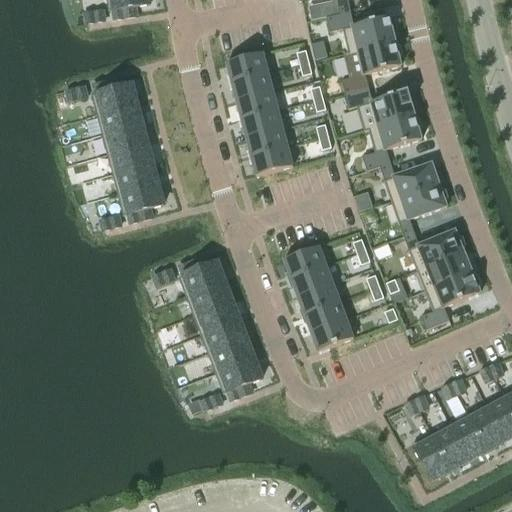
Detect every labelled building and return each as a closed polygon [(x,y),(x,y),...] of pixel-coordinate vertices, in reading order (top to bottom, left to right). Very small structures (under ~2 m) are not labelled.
[(148,0),(105,0),(108,13),(113,12),(122,11),(149,7),(148,0)] [(330,0),(331,4),(336,3),(339,17),(350,15),(347,1),(353,0),(330,0)] [(103,13),(94,14),(95,24),(104,23),(103,13)] [(94,14),(84,16),(86,26),(95,24),(94,14)] [(339,17),(326,20),(329,35),(342,32),(347,55),(348,55),(394,44),(389,20),(353,29),(350,15),(339,17)] [(349,81),(340,83),(344,97),(368,91),(365,77),(400,69),(398,60),(399,60),(402,56),(400,48),(396,46),(395,47),(394,44),(348,55),(347,55),(343,56),(349,81)] [(306,53),(296,56),(299,67),(309,65),(306,53)] [(263,56),(226,66),(231,85),(268,75),(263,56)] [(309,65),(299,67),(302,79),(312,76),(309,65)] [(268,75),(231,85),(236,104),(273,94),(268,75)] [(96,96),(91,97),(96,118),(137,107),(131,87),(105,94),(96,96)] [(84,89),(75,92),(77,101),(86,99),(84,89)] [(320,89),(310,92),(313,103),(323,101),(320,89)] [(368,91),(344,97),(348,112),(356,109),(363,134),(368,133),(367,131),(414,118),(407,94),(372,104),(368,91)] [(75,92),(66,94),(68,104),(77,101),(75,92)] [(273,94),(236,104),(241,122),(278,112),(273,94)] [(323,101),(313,103),(316,115),(326,112),(323,101)] [(137,107),(96,118),(102,138),(142,127),(137,107)] [(278,112),(241,122),(246,141),(283,131),(278,112)] [(375,155),(361,159),(366,174),(379,170),(379,169),(390,166),(385,153),(421,142),(418,134),(419,133),(422,130),(419,122),(416,120),(414,120),(414,118),(367,131),(368,133),(375,155)] [(142,127),(102,138),(107,158),(147,147),(142,127)] [(325,127),(316,130),(319,141),(328,139),(325,127)] [(283,131),(246,141),(251,159),(288,150),(283,131)] [(328,139),(319,141),(322,153),(331,151),(328,139)] [(147,147),(107,158),(112,177),(153,167),(147,147)] [(288,150),(251,159),(256,179),(293,169),(288,150)] [(390,166),(379,169),(379,170),(383,183),(391,204),(438,188),(431,167),(394,179),(390,166)] [(153,167),(112,177),(117,197),(158,186),(153,167)] [(158,186),(117,197),(123,218),(127,217),(137,214),(163,207),(158,186)] [(438,188),(391,204),(398,226),(403,239),(413,235),(409,222),(446,210),(444,205),(445,204),(447,201),(444,192),(441,191),(439,191),(438,188)] [(118,219),(109,221),(111,231),(121,228),(118,219)] [(109,221),(100,223),(102,233),(111,231),(109,221)] [(413,235),(403,239),(408,252),(416,273),(463,254),(462,252),(463,251),(465,248),(462,240),(458,238),(456,239),(454,234),(418,248),(413,235)] [(361,242),(353,245),(357,257),(366,253),(361,242)] [(319,249),(283,263),(290,282),(326,268),(319,249)] [(366,253),(357,257),(361,268),(370,265),(366,253)] [(463,254),(416,273),(424,294),(471,275),(463,254)] [(183,278),(178,280),(186,300),(224,285),(217,265),(191,275),(183,278)] [(326,268),(290,282),(297,300),(333,286),(326,268)] [(170,273),(161,276),(165,285),(174,282),(170,273)] [(433,314),(420,319),(426,333),(449,323),(443,310),(479,296),(477,290),(478,289),(480,286),(477,278),(473,276),(472,277),(471,275),(424,294),(433,314)] [(161,276),(153,279),(156,289),(165,285),(161,276)] [(375,278),(366,281),(370,293),(379,289),(375,278)] [(398,281),(389,285),(393,296),(402,292),(398,281)] [(224,285),(186,300),(193,319),(232,304),(224,285)] [(333,286),(297,300),(304,318),(340,304),(333,286)] [(379,289),(370,293),(375,304),(384,300),(383,300),(379,289)] [(232,304),(193,319),(200,338),(239,323),(232,304)] [(340,304),(304,318),(311,336),(346,322),(340,304)] [(393,311),(384,315),(389,326),(398,322),(393,311)] [(346,322),(311,336),(318,355),(354,341),(346,322)] [(239,323),(200,338),(208,357),(247,342),(239,323)] [(247,342),(208,357),(215,376),(254,361),(247,342)] [(254,361),(215,376),(223,396),(227,394),(236,391),(262,381),(254,361)] [(498,366),(489,370),(494,381),(503,377),(498,366)] [(489,370),(480,374),(485,385),(494,381),(489,370)] [(460,383),(452,387),(456,398),(465,394),(460,383)] [(452,387),(443,391),(448,402),(456,398),(452,387)] [(511,392),(503,397),(511,414),(511,392)] [(218,397),(209,401),(213,410),(222,407),(218,397)] [(511,414),(503,397),(485,407),(505,444),(511,439),(511,414)] [(423,399),(414,403),(419,414),(428,410),(423,399)] [(209,401),(200,404),(204,413),(213,410),(209,401)] [(414,403),(405,407),(410,418),(419,414),(414,403)] [(485,407),(467,417),(487,453),(505,444),(485,407)] [(467,417),(449,426),(469,463),(487,453),(467,417)] [(449,426),(431,436),(451,473),(469,463),(449,426)] [(431,436),(412,446),(432,483),(451,473),(431,436)]
